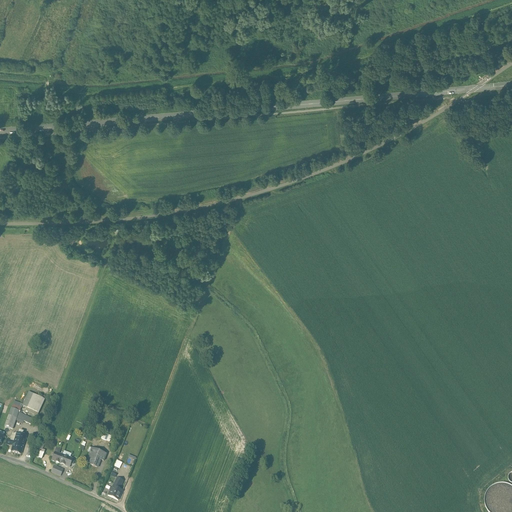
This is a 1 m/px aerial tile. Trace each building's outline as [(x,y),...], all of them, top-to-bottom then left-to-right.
[(74,239),(68,236),(64,245),(71,248),(74,239)] [(44,399),(29,392),(23,406),(27,408),(38,413),(44,399)] [(25,415),(19,411),(11,409),(10,412),(17,415),(16,418),(15,420),(24,424),(25,422),(23,421),(26,416),(25,416),(25,415)] [(16,418),(9,416),(5,427),(12,430),(15,420),(16,418)] [(35,421),(26,416),(23,421),(25,422),(33,426),(35,421)] [(17,433),(16,433),(13,434),(13,433),(12,434),(10,440),(14,441),(13,443),(24,446),(26,436),(22,435),(18,434),(17,433)] [(111,436),(102,433),(100,439),(109,442),(111,436)] [(24,446),(13,443),(12,446),(11,451),(21,454),(24,446)] [(60,449),(56,447),(51,460),(62,464),(65,456),(58,453),(60,449)] [(44,450),(37,448),(34,456),(41,459),(44,450)] [(106,454),(93,449),(91,453),(89,452),(89,453),(88,457),(88,458),(87,461),(91,462),(90,464),(97,467),(100,460),(104,461),(106,454)] [(72,459),(65,456),(62,464),(69,467),(72,459)] [(63,470),(54,466),(52,472),(60,476),(63,470)] [(123,480),(117,478),(113,486),(118,488),(123,480)] [(511,484),(511,483),(502,486),(498,488),(499,490),(501,489),(502,493),(499,494),(500,496),(499,496),(500,500),(503,499),(504,502),(511,499),(511,501),(511,484)] [(118,488),(113,486),(108,495),(118,500),(122,490),(118,488)]
